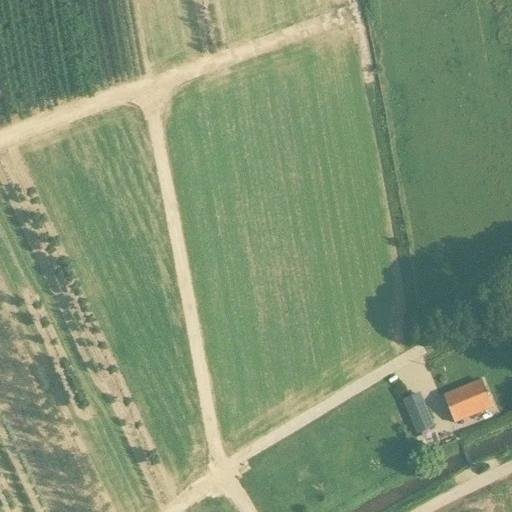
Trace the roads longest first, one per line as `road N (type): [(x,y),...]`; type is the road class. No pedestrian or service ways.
road 1 (track): [(354,0),(357,13),(149,86),(224,471)]
road 2 (track): [(0,140),(149,86)]
